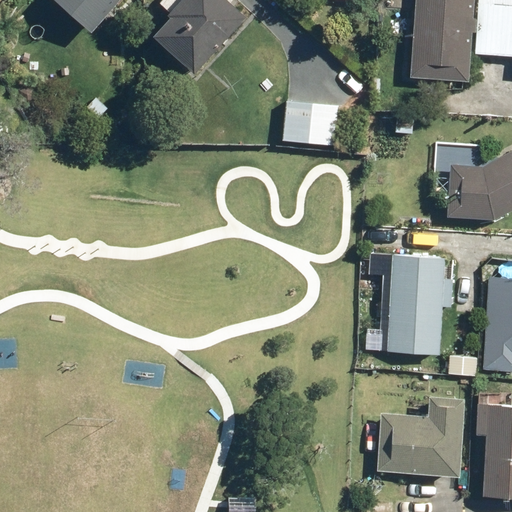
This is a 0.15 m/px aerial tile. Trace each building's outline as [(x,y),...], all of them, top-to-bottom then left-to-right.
[(66,0),(99,26),(120,0),(66,0)] [(233,0),(165,0),(163,2),(177,13),(159,34),(202,70),(250,14),(233,0)] [(474,78),(476,0),(419,0),(417,77),(474,78)] [(511,53),(511,0),(480,0),(479,52),(511,53)] [(340,102),(289,100),(288,138),(338,141),(340,102)] [(434,193),(453,194),(452,214),(503,217),(511,212),(511,147),(488,162),(488,145),(437,142),(434,193)] [(449,257),(396,254),(392,349),(444,351),(449,257)] [(487,367),(511,367),(511,276),(491,276),(487,367)] [(480,356),(452,354),(451,371),(479,373),(480,356)] [(511,391),(483,391),(483,401),(481,401),(479,432),(487,432),(484,493),(511,494),(511,391)] [(471,394),(436,392),(436,405),(410,404),(410,412),(386,411),(383,468),(467,472),(471,394)] [(254,511),(255,497),(228,497),(228,502),(228,505),(228,509),(228,511),(254,511)]
